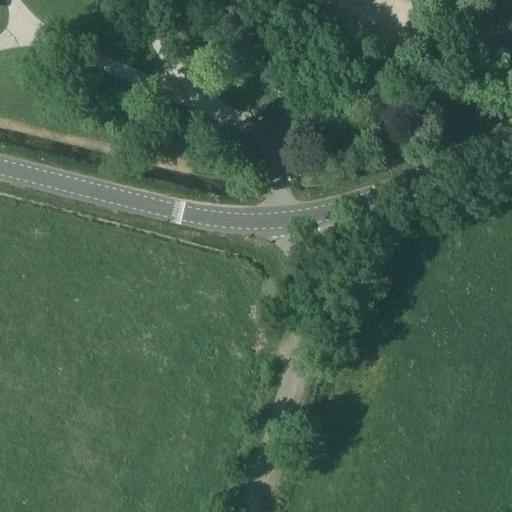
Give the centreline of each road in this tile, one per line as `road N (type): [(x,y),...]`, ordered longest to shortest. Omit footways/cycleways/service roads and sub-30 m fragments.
road 1 (track): [(0,41),(17,28),(190,102),(145,0)]
road 2 (unclassified): [(248,511),(297,356),(302,295),(289,222)]
road 3 (tertiary): [(0,167),(176,212),(289,222)]
road 4 (tertiary): [(289,222),(511,145)]
road 5 (track): [(262,137),(277,177),(204,217)]
road 6 (track): [(190,102),(262,137),(304,137)]
